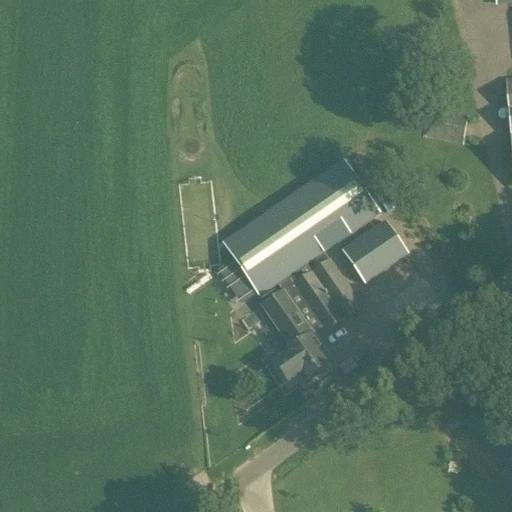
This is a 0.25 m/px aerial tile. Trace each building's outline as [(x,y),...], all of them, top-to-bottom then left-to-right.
[(511,0),(495,0),(496,8),(508,7),(511,6),(511,0)] [(422,139),(463,146),(468,114),(428,107),(422,139)] [(382,217),(344,161),(222,245),(259,301),(382,217)] [(386,223),(342,253),(365,287),(410,257),(386,223)] [(331,264),(295,288),(294,286),(261,309),(266,316),(291,352),(276,363),(291,385),(300,379),(302,382),(308,378),(309,380),(326,368),(325,365),(331,361),(313,335),(323,328),(326,332),(361,308),(331,264)] [(511,420),(489,400),(466,426),(511,468),(511,420)]
